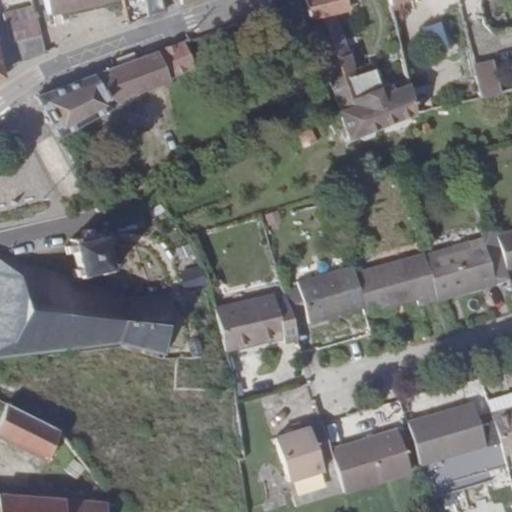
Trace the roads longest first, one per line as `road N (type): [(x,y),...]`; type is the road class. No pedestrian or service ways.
road 1 (residential): [(0,100),(253,0)]
road 2 (residential): [(292,405),(511,334)]
